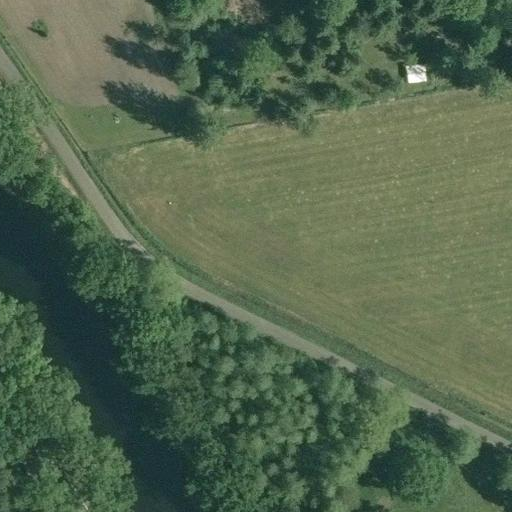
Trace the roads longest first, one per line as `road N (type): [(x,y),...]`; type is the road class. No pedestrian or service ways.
road 1 (unclassified): [(511,448),(141,257),(0,57)]
road 2 (secondary): [(88,511),(0,376)]
